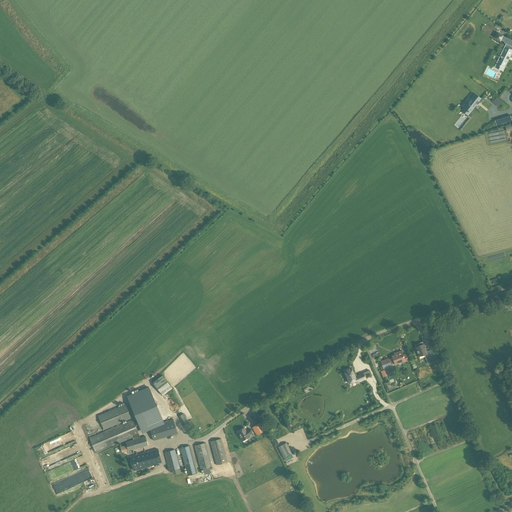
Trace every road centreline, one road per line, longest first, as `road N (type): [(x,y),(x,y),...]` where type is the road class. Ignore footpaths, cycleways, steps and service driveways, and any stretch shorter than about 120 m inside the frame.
road 1 (unclassified): [(215,431),(334,353),(511,286)]
road 2 (track): [(157,169),(68,114),(78,84),(151,0)]
